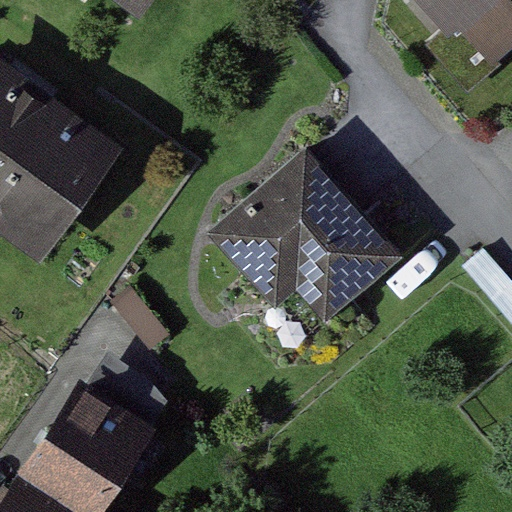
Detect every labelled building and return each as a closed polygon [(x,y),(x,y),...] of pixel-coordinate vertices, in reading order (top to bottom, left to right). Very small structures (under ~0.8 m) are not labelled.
[(153,0),(93,0),(96,1),(96,0),(110,0),(139,21),(153,0)] [(511,0),(446,0),(497,62),(511,49),(511,0)] [(119,151),(0,67),(0,231),(42,261),(119,151)] [(324,148),(224,228),(306,331),(406,250),(324,148)] [(125,511),(176,435),(99,384),(39,477),(92,511),(125,511)] [(92,511),(39,477),(15,511),(92,511)]
